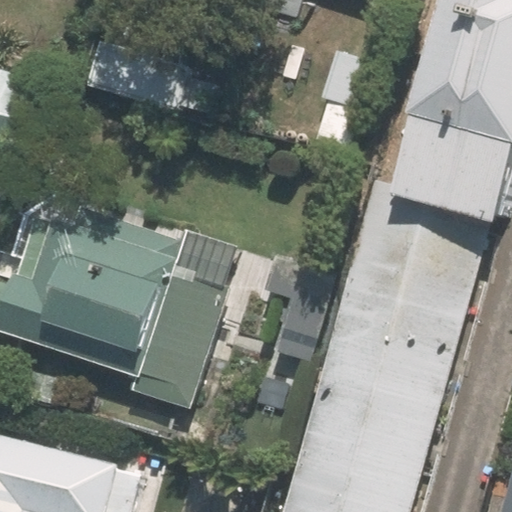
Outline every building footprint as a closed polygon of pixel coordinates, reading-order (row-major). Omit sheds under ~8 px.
[(511,0),(476,0),(447,114),(449,115),(429,192),(511,215),(511,0)] [(119,39),(106,82),(195,108),(208,66),(119,39)] [(0,67),(0,157),(23,164),(48,82),(0,67)] [(298,511),(432,511),(511,248),(511,215),(429,192),(393,178),(298,511)] [(57,211),(23,326),(158,365),(151,390),(206,406),(253,242),(200,227),(193,250),(57,211)] [(0,432),(0,511),(128,511),(140,470),(0,432)]
